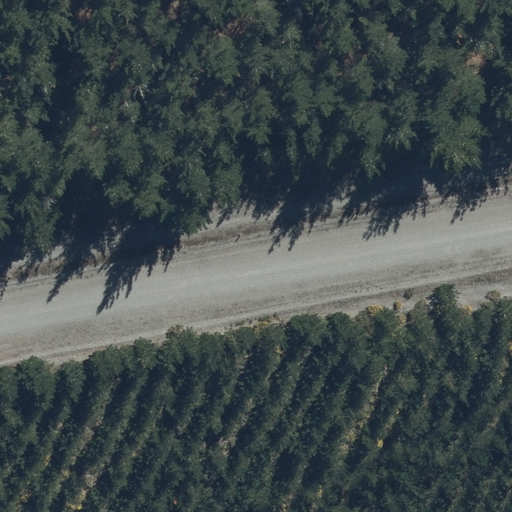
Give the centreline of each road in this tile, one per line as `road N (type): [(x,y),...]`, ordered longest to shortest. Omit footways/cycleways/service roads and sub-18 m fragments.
road 1 (track): [(0,254),(511,161)]
road 2 (unclassified): [(0,319),(511,226)]
